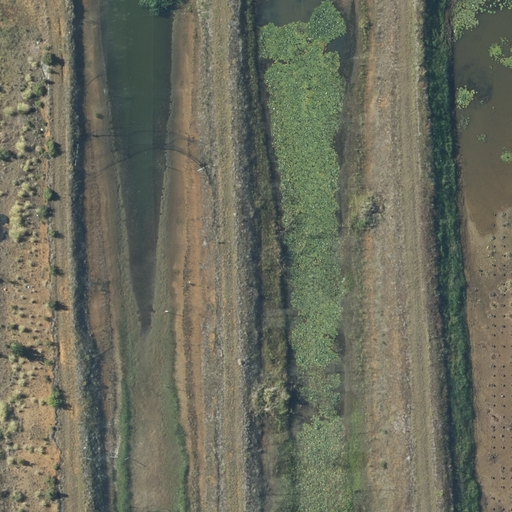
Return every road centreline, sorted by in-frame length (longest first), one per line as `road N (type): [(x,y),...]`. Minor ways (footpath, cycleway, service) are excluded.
road 1 (track): [(431,511),(407,0)]
road 2 (track): [(74,511),(52,0)]
road 3 (track): [(231,511),(214,0)]
